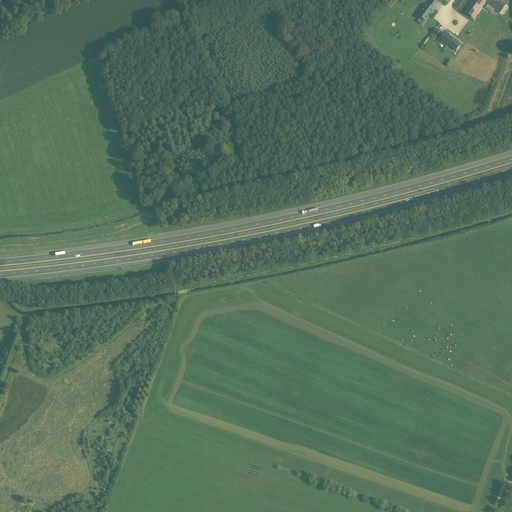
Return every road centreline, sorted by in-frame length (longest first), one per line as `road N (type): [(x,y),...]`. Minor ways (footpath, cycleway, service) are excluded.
road 1 (motorway): [(511,158),(324,210),(0,262)]
road 2 (motorway): [(0,274),(249,238),(511,172)]
